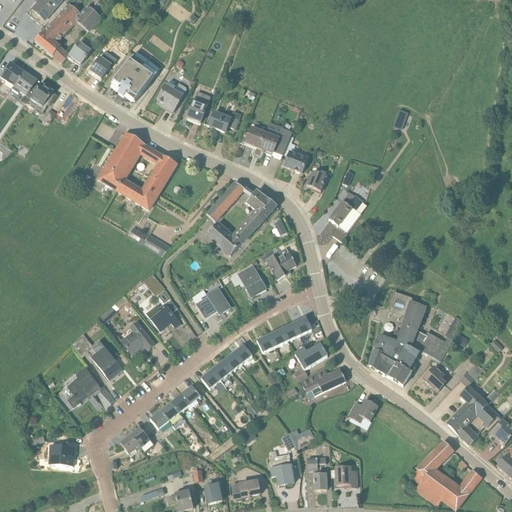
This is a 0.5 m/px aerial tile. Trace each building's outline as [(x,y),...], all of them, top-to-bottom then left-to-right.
[(61,2),(62,0),(42,0),(32,11),(44,22),(61,2)] [(76,23),(89,34),(102,19),(95,14),(91,11),(87,7),(80,15),(68,4),(49,26),(56,32),(54,35),(61,41),(70,29),(76,23)] [(91,11),(95,14),(100,9),(96,5),(91,11)] [(49,26),(41,36),(36,42),(35,42),(34,43),(35,43),(53,59),(60,49),(57,47),(61,41),(54,35),(56,32),(49,26)] [(86,61),(91,52),(80,44),(70,58),(66,55),(59,64),(62,66),(67,59),(73,63),(74,61),(81,66),(85,60),(86,61)] [(90,73),(101,81),(111,67),(100,59),(90,73)] [(130,62),(113,83),(136,101),(153,79),(130,62)] [(21,73),(9,65),(0,78),(0,81),(10,88),(21,73)] [(35,83),(21,73),(10,88),(12,89),(11,91),(18,96),(19,94),(24,97),(20,103),(25,106),(38,88),(34,85),(35,83)] [(166,107),(165,110),(172,114),(186,92),(186,89),(178,85),(176,89),(168,84),(157,101),(166,107)] [(38,88),(25,106),(25,107),(39,117),(46,108),(49,109),(56,98),(51,95),(52,94),(40,86),(38,88)] [(197,93),(187,119),(200,125),(211,99),(197,93)] [(49,112),(44,120),(42,122),(48,126),(55,116),(49,112)] [(400,112),(393,129),(401,132),(408,115),(400,112)] [(214,113),(214,114),(208,128),(225,134),(228,129),(235,131),(240,117),(233,114),(231,119),(224,116),(224,117),(214,113)] [(265,134),(251,128),(245,144),(259,150),(265,134)] [(265,134),(259,150),(265,152),(264,154),(281,161),(290,137),(281,134),(279,139),(273,137),(275,133),(267,130),(265,134)] [(176,166),(123,135),(97,180),(148,216),(176,166)] [(284,168),(302,175),(307,160),(293,154),(296,146),(292,145),(294,139),(291,138),(284,156),(288,158),(284,168)] [(307,188),(321,194),(326,179),(313,173),(307,188)] [(344,173),(340,186),(347,189),(352,176),(344,173)] [(253,197),(246,192),(243,190),(236,184),(206,216),(216,226),(244,195),(251,199),(253,197)] [(253,197),(251,199),(245,206),(254,213),(233,236),(219,225),(206,239),(230,259),(263,225),(276,208),(257,193),(254,197),(253,197)] [(341,244),(349,234),(348,233),(361,216),(357,213),(365,204),(350,194),(329,222),(337,228),(331,236),(341,244)] [(275,226),(283,238),(290,234),(283,222),(275,226)] [(133,229),(128,238),(162,259),(171,249),(150,236),(148,238),(133,229)] [(265,265),(267,264),(278,283),(285,278),(283,275),(296,268),(293,262),(292,260),(286,250),(274,257),(272,252),(261,258),(265,265)] [(239,277),(251,300),(266,292),(254,268),(239,277)] [(145,282),(156,298),(166,291),(155,275),(145,282)] [(206,321),(212,317),(217,314),(219,317),(230,310),(218,290),(208,297),(210,300),(197,307),(206,321)] [(411,371),(420,355),(419,354),(421,352),(441,363),(453,343),(447,340),(445,344),(427,333),(425,336),(417,332),(426,310),(410,304),(401,333),(396,332),(393,342),(379,337),(374,351),(369,367),(376,371),(388,379),(403,388),(408,380),(412,374),(409,373),(411,371)] [(175,330),(181,326),(164,306),(160,310),(161,312),(152,319),(152,318),(149,320),(160,334),(171,325),(175,330)] [(112,309),(98,321),(104,327),(117,314),(112,309)] [(453,341),(464,321),(457,317),(446,337),(453,341)] [(311,332),(305,320),(293,325),(299,338),(311,332)] [(132,357),(139,351),(144,347),(148,352),(154,347),(137,324),(118,340),(132,357)] [(287,343),(299,338),(293,325),(281,331),(287,343)] [(275,349),(287,343),(281,331),(269,337),(275,349)] [(460,347),(468,335),(464,332),(461,337),(460,337),(455,344),(460,347)] [(88,355),(109,383),(122,372),(104,349),(99,344),(93,349),(83,336),(72,347),(82,360),(88,355)] [(263,355),(275,349),(269,337),(257,343),(263,355)] [(503,350),(495,342),(491,347),(499,354),(503,350)] [(243,347),(233,356),(241,366),(251,358),(243,347)] [(304,352),(295,358),(303,371),(294,376),(298,383),(307,378),(304,373),(320,363),(327,359),(324,353),(325,352),(323,348),(321,349),(320,347),(311,353),(307,356),(304,352)] [(222,364),(231,375),(241,366),(233,356),(222,364)] [(225,389),(232,383),(227,377),(231,375),(222,364),(212,372),(220,383),(225,389)] [(477,365),(466,376),(475,381),(483,371),(477,365)] [(435,368),(429,374),(423,381),(437,394),(449,381),(435,368)] [(66,401),(74,409),(77,406),(78,407),(81,405),(80,404),(87,399),(86,397),(89,395),(91,397),(100,390),(85,370),(76,377),(77,379),(67,387),(74,395),(66,401)] [(343,378),(340,372),(328,378),(324,371),(300,385),(306,396),(312,393),(315,400),(329,392),(346,383),(343,378)] [(220,383),(212,372),(201,381),(210,392),(220,383)] [(267,377),(272,386),(278,383),(273,374),(267,377)] [(466,390),(459,398),(467,405),(468,406),(470,403),(481,413),(488,406),(469,388),(475,382),(475,381),(466,376),(459,384),(466,390)] [(200,399),(192,388),(181,396),(190,407),(200,399)] [(289,399),(297,394),(293,389),(285,394),(289,399)] [(494,391),(487,400),(491,404),(499,395),(494,391)] [(179,415),(190,407),(181,396),(171,405),(179,415)] [(362,408),(356,405),(348,420),(360,426),(362,422),(369,425),(378,408),(365,402),(362,408)] [(488,428),(499,418),(488,407),(489,407),(488,406),(481,413),(470,403),(468,406),(467,405),(448,426),(469,448),(478,438),(467,427),(477,417),(488,428)] [(179,415),(171,405),(160,413),(169,424),(179,415)] [(252,406),(248,409),(254,417),(259,414),(252,406)] [(158,432),(169,424),(160,413),(150,421),(158,432)] [(494,438),(504,447),(511,438),(511,430),(502,422),(491,434),(495,437),(494,438)] [(140,430),(130,438),(141,451),(145,447),(144,445),(149,441),(140,430)] [(241,443),(245,448),(255,440),(251,435),(241,443)] [(282,440),(288,452),(295,449),(289,436),(282,440)] [(141,451),(130,438),(120,445),(129,457),(135,452),(137,454),(141,451)] [(76,455),(76,445),(62,444),(62,448),(48,447),(46,468),(73,469),(74,455),(76,455)] [(444,444),(437,451),(411,477),(420,486),(415,492),(436,507),(441,501),(456,511),(481,480),(482,479),(473,473),(459,490),(434,472),(453,454),(454,453),(444,444)] [(511,451),(497,469),(511,481),(511,451)] [(280,462),(270,464),(271,471),(272,480),(277,479),(278,489),(279,489),(279,488),(285,487),(285,488),(285,487),(294,485),(291,467),(290,467),(289,457),(280,458),(280,462)] [(325,461),(308,461),(309,474),(313,474),(314,492),(327,492),(326,476),(321,477),(321,467),(325,467),(325,461)] [(466,467),(461,462),(456,466),(462,472),(466,467)] [(335,469),(336,488),(344,487),(345,491),(357,490),(356,474),(350,474),(350,469),(335,469)] [(179,471),(167,475),(168,481),(181,477),(179,471)] [(201,472),(193,474),(195,485),(203,483),(201,472)] [(260,496),(258,484),(232,488),(234,501),(260,496)] [(205,491),(208,507),(222,503),(218,487),(205,491)] [(182,493),(175,494),(175,497),(177,503),(176,504),(178,511),(186,511),(193,511),(191,504),(192,504),(190,494),(183,495),(182,493)]
